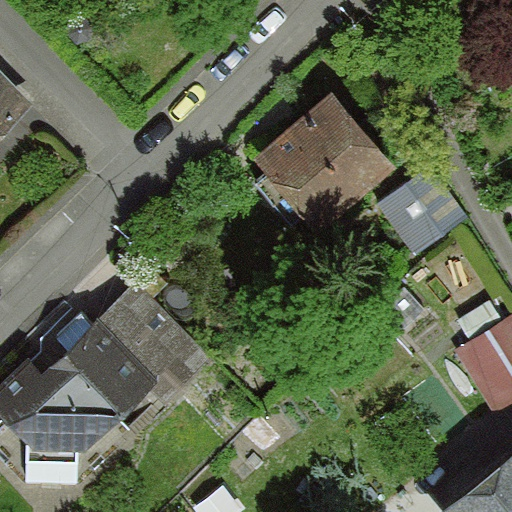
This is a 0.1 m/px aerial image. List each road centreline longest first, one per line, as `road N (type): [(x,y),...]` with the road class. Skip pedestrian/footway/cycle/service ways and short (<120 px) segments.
road 1 (residential): [(320,0),(154,168)]
road 2 (residential): [(154,168),(0,7)]
road 3 (residential): [(154,168),(0,318)]
